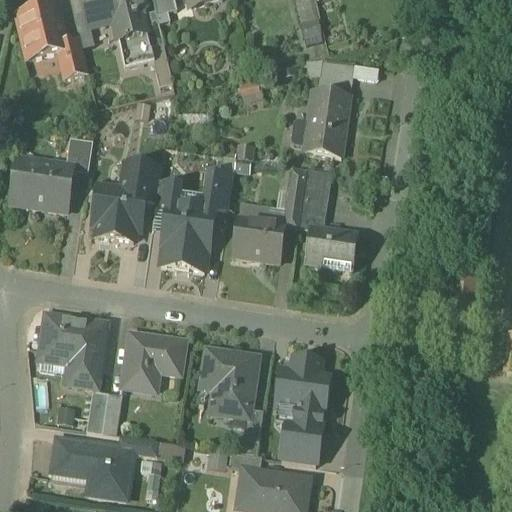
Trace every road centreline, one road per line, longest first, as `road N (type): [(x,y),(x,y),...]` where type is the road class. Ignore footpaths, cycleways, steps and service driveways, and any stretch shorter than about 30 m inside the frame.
road 1 (residential): [(0,294),(365,344)]
road 2 (residential): [(414,0),(365,344)]
road 3 (residential): [(0,324),(10,395),(2,511)]
road 4 (residential): [(365,344),(340,511)]
